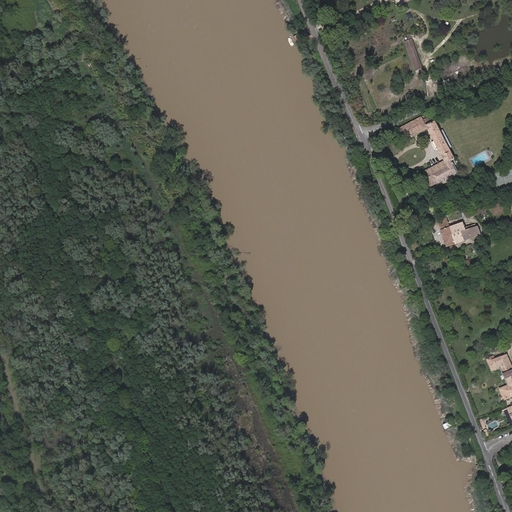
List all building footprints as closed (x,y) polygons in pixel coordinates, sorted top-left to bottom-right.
[(412,39),(404,42),(415,71),(423,68),(412,39)] [(421,118),(400,128),(406,140),(427,129),(433,141),(437,149),(444,161),(423,173),(431,187),(457,173),(450,160),(454,159),(448,149),(439,131),(434,122),(425,126),(421,118)] [(442,130),(439,131),(448,149),(451,147),(442,130)] [(472,208),(475,216),(480,214),(480,215),(487,213),(484,205),(478,207),(478,206),(472,208)] [(475,216),(472,208),(465,211),(468,219),(475,216)] [(444,220),(438,222),(441,231),(447,248),(457,244),(454,235),(450,227),(446,217),(444,218),(444,220)] [(441,231),(438,222),(433,224),(436,232),(441,231)] [(465,228),(463,223),(450,227),(454,235),(466,231),(465,228)] [(475,224),(470,226),(465,228),(466,231),(470,239),(480,235),(478,226),(476,227),(475,224)] [(466,231),(454,235),(457,244),(470,239),(466,231)] [(470,259),(463,260),(460,261),(463,271),(472,269),(470,259)] [(511,367),(506,354),(491,360),(489,358),(485,360),(490,372),(498,368),(505,385),(498,389),(503,400),(511,395),(511,392),(511,391),(511,390),(511,367)] [(490,430),(498,426),(496,421),(488,425),(490,430)]
